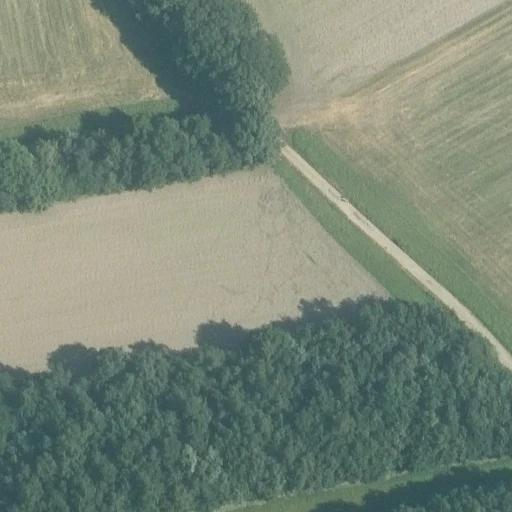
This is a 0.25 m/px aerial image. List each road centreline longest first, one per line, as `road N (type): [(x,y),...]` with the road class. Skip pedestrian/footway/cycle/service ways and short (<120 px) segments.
road 1 (track): [(161,0),(251,121),(464,322),(511,380)]
road 2 (track): [(0,176),(251,121)]
